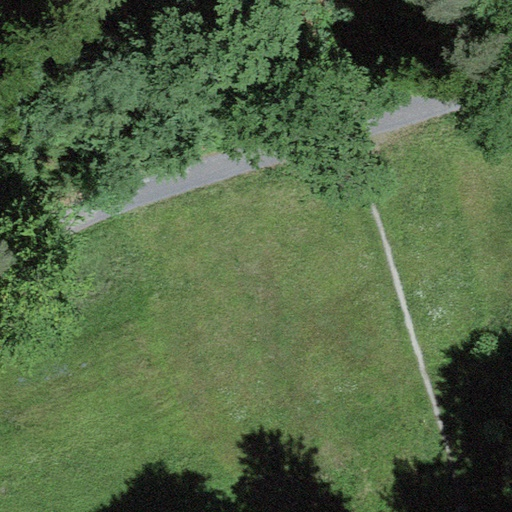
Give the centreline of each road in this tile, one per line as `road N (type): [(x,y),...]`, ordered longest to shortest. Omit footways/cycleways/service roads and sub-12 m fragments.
road 1 (track): [(0,269),(216,176),(511,90)]
road 2 (track): [(399,123),(323,374),(346,511)]
